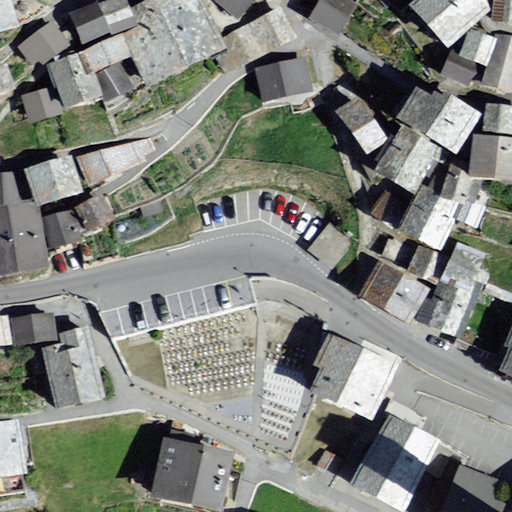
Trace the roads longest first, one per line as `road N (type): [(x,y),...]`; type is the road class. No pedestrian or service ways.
road 1 (unclassified): [(82,282),(211,250),(250,252),(303,273),(428,362),(511,397)]
road 2 (residential): [(351,511),(253,453),(136,401)]
road 3 (residential): [(136,401),(82,282)]
